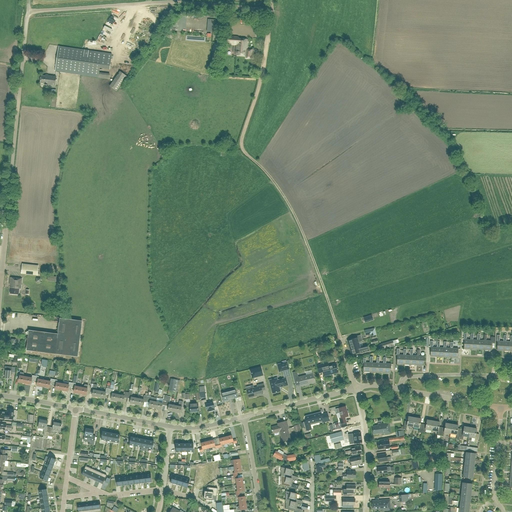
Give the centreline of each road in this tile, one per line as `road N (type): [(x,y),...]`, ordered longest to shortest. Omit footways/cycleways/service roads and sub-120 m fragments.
road 1 (track): [(267,37),(241,147),(289,203),(340,338)]
road 2 (unclassified): [(27,12),(157,2),(269,11)]
road 3 (unclassified): [(6,223),(27,12)]
road 4 (residential): [(367,511),(367,440),(356,388)]
road 5 (residential): [(511,376),(410,376),(400,389)]
